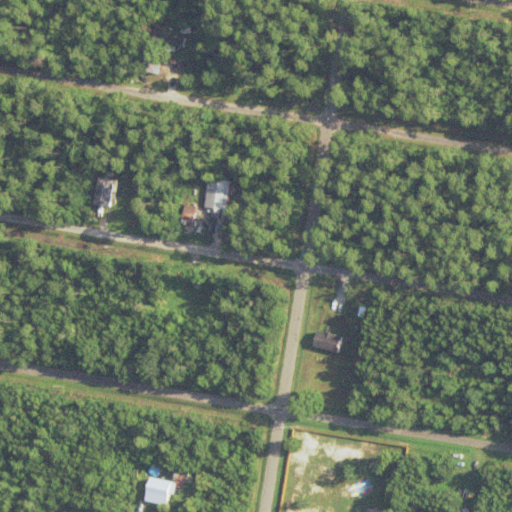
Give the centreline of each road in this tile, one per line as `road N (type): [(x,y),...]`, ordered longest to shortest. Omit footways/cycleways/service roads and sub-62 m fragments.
road 1 (residential): [(0,217),(511,301)]
road 2 (residential): [(0,68),(511,151)]
road 3 (residential): [(0,367),(511,448)]
road 4 (residential): [(266,511),(347,0)]
